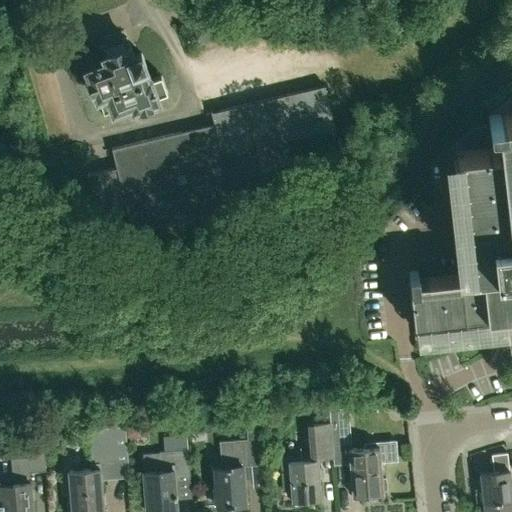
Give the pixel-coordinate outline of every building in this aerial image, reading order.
[(227,9),(204,17),(211,40),(235,32),(227,9)] [(134,55),(131,46),(127,37),(126,37),(123,31),(98,40),(100,47),(99,47),(104,61),(84,68),(95,100),(97,99),(103,115),(130,105),(132,110),(158,100),(157,96),(167,93),(160,75),(151,78),(149,75),(147,75),(144,67),(145,66),(140,52),(134,55)] [(214,124),(194,128),(112,147),(116,167),(88,174),(99,220),(127,214),(132,233),(270,201),(257,147),(335,129),(324,84),(211,111),(214,124)] [(417,270),(408,271),(409,275),(409,280),(414,328),(506,317),(506,316),(511,315),(511,112),(488,116),(489,125),(497,124),(499,145),(455,150),(469,271),(472,270),(472,273),(459,274),(418,279),(417,270)] [(346,408),(329,409),(330,421),(332,454),(344,453),(342,430),(348,429),(346,408)] [(261,464),(257,413),(244,414),(246,438),(219,441),(221,465),(214,466),(217,506),(245,504),(241,465),(261,464)] [(317,458),(333,456),(332,454),(330,421),(313,422),(313,423),(316,457),(288,459),(288,455),(281,455),(284,483),(291,483),(293,499),(320,497),(317,458)] [(102,511),(100,475),(128,473),(125,426),(88,428),(91,463),(90,463),(90,468),(68,470),(71,501),(67,502),(67,511),(102,511)] [(32,511),(29,470),(45,469),(42,432),(26,433),(27,456),(10,457),(12,482),(0,482),(0,511),(32,511)] [(350,448),(349,449),(350,462),(351,478),(352,489),(352,495),(383,492),(383,489),(387,489),(386,477),(382,478),(381,461),(396,460),(395,440),(377,441),(377,446),(365,447),(350,448)] [(173,473),(189,471),(187,449),(158,451),(159,469),(143,470),(146,511),(176,509),(173,473)] [(483,501),(511,497),(511,494),(507,452),(491,453),(493,471),(480,473),(483,501)] [(511,511),(511,497),(483,501),(484,511),(511,511)]
